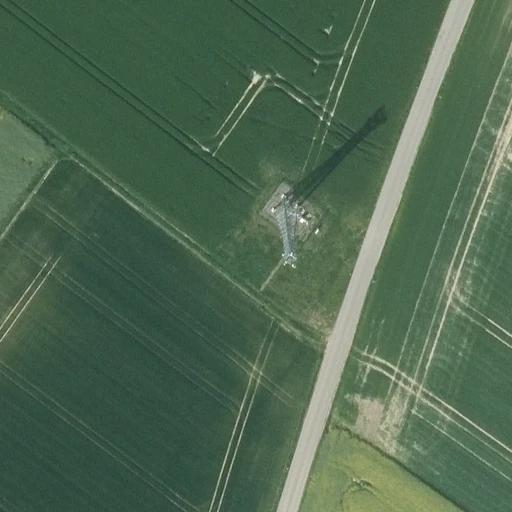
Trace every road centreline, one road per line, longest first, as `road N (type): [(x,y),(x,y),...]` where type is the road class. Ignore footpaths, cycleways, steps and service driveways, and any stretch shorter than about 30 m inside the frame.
road 1 (unclassified): [(285,511),(332,347),(461,0)]
road 2 (track): [(0,99),(332,347)]
